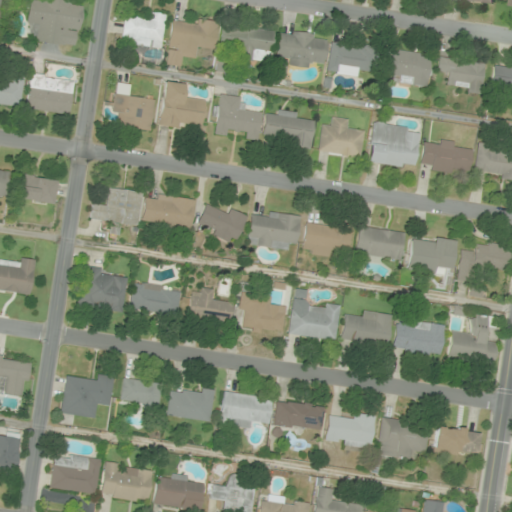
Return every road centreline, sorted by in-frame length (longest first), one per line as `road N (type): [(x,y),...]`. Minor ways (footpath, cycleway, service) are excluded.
road 1 (residential): [(511,215),(0,135)]
road 2 (residential): [(511,405),(0,325)]
road 3 (residential): [(29,511),(106,0)]
road 4 (residential): [(511,36),(276,0)]
road 5 (tertiary): [(492,511),(511,385)]
